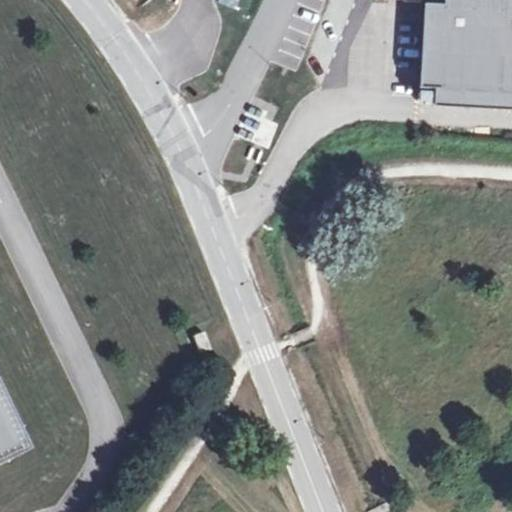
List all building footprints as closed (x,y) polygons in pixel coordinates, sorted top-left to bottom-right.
[(511,0),(423,0),(419,84),(434,84),(511,88),(511,0)] [(511,88),(434,84),(433,101),(511,105),(511,88)] [(270,142),(277,125),(261,118),(253,135),(270,142)] [(192,336),(199,353),(210,349),(202,332),(192,336)] [(0,459),(25,447),(0,394),(0,459)]
